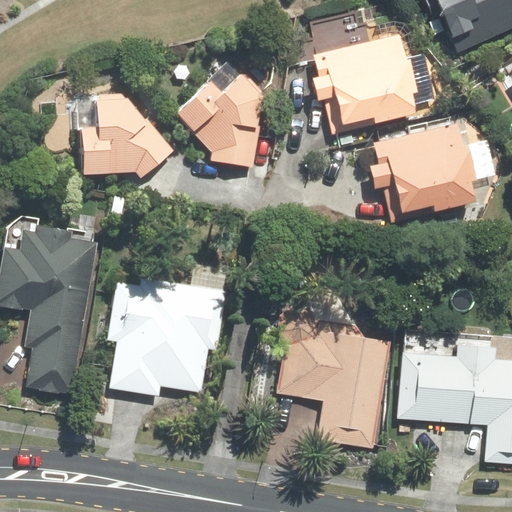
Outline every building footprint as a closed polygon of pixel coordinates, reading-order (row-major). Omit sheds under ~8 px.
[(511,0),(433,0),(437,7),(421,14),(434,40),(449,33),(459,54),(511,29),(511,0)] [(306,22),(310,38),(287,43),(293,68),(309,65),(317,104),(323,102),(333,100),(338,123),(371,116),(373,124),(422,114),(402,19),(363,27),(359,11),(306,22)] [(210,151),(208,161),(211,163),(257,167),(264,92),(244,69),(239,74),(223,56),(201,76),(207,83),(175,112),(210,151)] [(51,126),(50,151),(44,216),(76,217),(77,175),(67,175),(66,155),(69,133),(80,133),(80,176),(149,176),(168,159),(168,139),(126,94),(74,94),(74,112),(63,112),(61,127),(51,126)] [(368,140),(376,191),(384,189),(388,219),(498,201),(487,134),(462,138),(460,125),(368,140)] [(28,393),(77,391),(78,369),(85,365),(87,305),(83,301),(86,226),(4,229),(0,266),(0,308),(28,312),(23,346),(32,348),(28,393)] [(111,393),(159,397),(160,391),(200,395),(203,349),(218,350),(220,317),(225,317),(229,264),(193,261),(191,283),(175,282),(176,274),(143,272),(142,284),(112,282),(107,341),(115,342),(111,393)] [(318,447),(372,450),(390,336),(351,334),(354,282),(284,278),(278,396),(320,398),(318,447)] [(451,338),(404,335),(399,422),(485,427),(483,462),(511,463),(511,363),(501,362),(502,346),(495,346),(495,337),(451,334),(451,338)]
